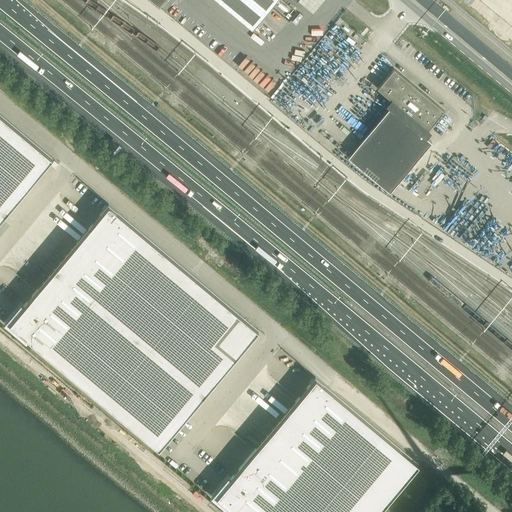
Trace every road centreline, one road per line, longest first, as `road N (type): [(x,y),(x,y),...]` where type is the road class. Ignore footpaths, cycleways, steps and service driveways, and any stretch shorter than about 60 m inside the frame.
road 1 (motorway): [(511,423),(0,0)]
road 2 (motorway): [(0,32),(511,452)]
road 3 (unclassified): [(432,460),(0,98)]
road 4 (unclassified): [(401,0),(511,92)]
road 5 (unclassified): [(511,77),(418,0)]
